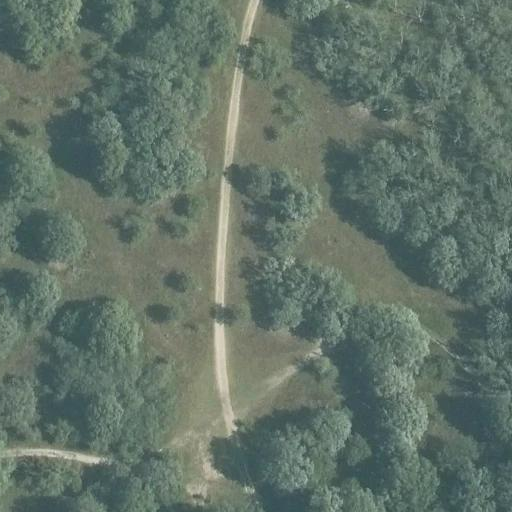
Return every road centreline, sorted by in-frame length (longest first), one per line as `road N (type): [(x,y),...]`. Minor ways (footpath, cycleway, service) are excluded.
road 1 (track): [(254,0),(239,66),(218,327),(227,416),(257,511)]
road 2 (track): [(0,458),(139,461),(227,416)]
